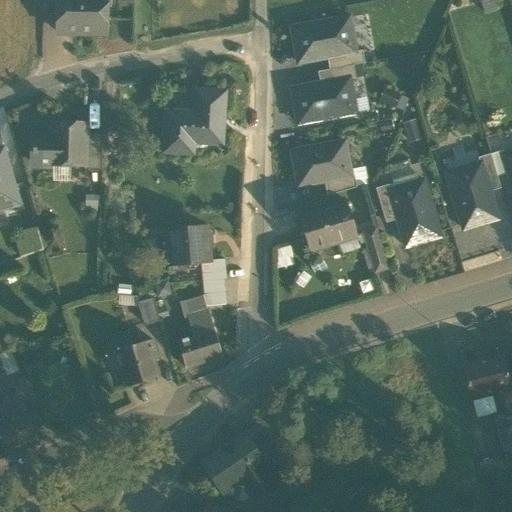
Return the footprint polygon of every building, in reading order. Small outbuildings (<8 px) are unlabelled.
[(58,15),(58,0),(42,0),(42,15),(58,15)] [(73,34),(105,34),(105,0),(58,0),(58,15),(57,33),(65,34),(65,30),(73,31),(73,34)] [(291,28),(298,63),(326,58),(355,53),(355,52),(349,18),(291,28)] [(326,58),(329,70),(353,66),(364,63),(362,51),(355,52),(355,53),(326,58)] [(355,79),(353,66),(329,70),(317,72),(319,84),(349,79),(349,80),(355,79)] [(291,89),(298,124),(355,114),(349,80),(349,79),(319,84),(291,89)] [(163,152),(191,154),(192,142),(220,143),(223,93),(195,92),(195,97),(189,96),(189,109),(194,110),(194,115),(166,113),(163,152)] [(102,130),(115,130),(116,102),(102,102),(102,130)] [(50,135),(50,138),(50,150),(47,150),(47,160),(49,160),(50,165),(50,166),(70,166),(70,162),(84,162),(84,166),(86,166),(86,134),(86,124),(53,123),(53,135),(50,135)] [(84,170),(101,170),(101,134),(86,134),(86,166),(84,166),(84,170)] [(34,165),(50,165),(49,160),(47,160),(47,150),(50,150),(50,138),(34,138),(34,149),(33,149),(33,154),(34,154),(34,165)] [(0,209),(18,204),(2,149),(0,141),(0,209)] [(292,152),(298,186),(324,182),(350,177),(344,142),(292,152)] [(502,151),(490,155),(497,177),(509,173),(504,157),(504,156),(502,151)] [(501,189),(497,177),(490,155),(490,154),(478,158),(480,164),(480,163),(489,192),(501,189)] [(446,174),(463,230),(497,219),(489,192),(480,163),(480,164),(446,174)] [(324,182),(327,196),(356,188),(354,176),(350,177),(324,182)] [(397,220),(405,247),(440,237),(423,181),(389,191),(388,191),(397,220)] [(375,189),(385,223),(397,220),(388,191),(389,191),(388,185),(375,189)] [(298,214),(308,252),(310,251),(310,250),(354,237),(355,239),(357,238),(346,201),(344,201),(345,204),(301,216),(300,214),(298,214)] [(179,266),(185,270),(193,270),(199,264),(198,262),(201,261),(209,261),(209,260),(206,229),(169,232),(169,237),(159,238),(161,260),(171,259),(172,264),(179,263),(179,266)] [(364,233),(369,249),(379,243),(375,230),(364,233)] [(369,249),(375,272),(386,269),(379,243),(369,249)] [(201,261),(203,282),(223,280),(226,280),(224,259),(209,260),(209,261),(201,261)] [(225,305),(223,280),(203,282),(205,307),(225,305)] [(139,302),(145,325),(160,321),(153,298),(139,302)] [(176,341),(184,368),(220,358),(217,345),(207,311),(191,316),(197,335),(176,341)] [(114,353),(124,387),(157,377),(150,354),(154,353),(151,340),(131,346),(127,332),(106,338),(111,354),(114,353)] [(497,413),(498,415),(511,411),(511,399),(502,357),(463,366),(467,382),(466,382),(467,387),(468,387),(471,399),(472,398),(493,393),(497,413)] [(22,364),(26,374),(40,369),(37,359),(22,364)] [(0,373),(0,399),(12,395),(2,372),(0,373)] [(354,437),(350,419),(342,391),(311,399),(323,445),(354,437)] [(0,421),(0,446),(3,453),(35,439),(15,393),(12,395),(0,399),(0,419),(1,421),(0,421)] [(493,393),(472,398),(477,418),(491,415),(497,413),(493,393)] [(323,445),(311,399),(280,407),(287,435),(292,453),(323,445)] [(511,427),(511,411),(498,415),(497,413),(491,415),(496,431),(511,427)] [(350,419),(354,437),(355,443),(370,439),(364,415),(350,419)] [(511,446),(511,427),(496,431),(501,450),(511,446)] [(292,453),(287,435),(272,439),(280,467),(294,464),(292,453)] [(245,484),(255,498),(273,485),(260,467),(264,465),(244,436),(223,450),(226,454),(206,468),(223,492),(237,483),(245,484)] [(237,483),(223,492),(224,493),(226,495),(230,497),(232,497),(232,500),(245,502),(245,499),(249,500),(254,498),(255,498),(245,484),(237,483)] [(202,511),(232,511),(227,509),(226,511),(207,503),(202,511)]
